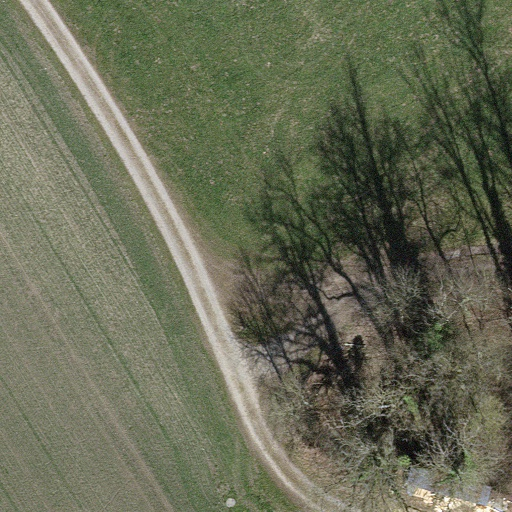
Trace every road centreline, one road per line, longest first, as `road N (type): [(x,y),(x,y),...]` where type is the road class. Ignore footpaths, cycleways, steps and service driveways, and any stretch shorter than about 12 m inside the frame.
road 1 (track): [(34,0),(248,363)]
road 2 (track): [(248,363),(424,291),(511,280)]
road 3 (track): [(248,363),(308,495),(368,511)]
